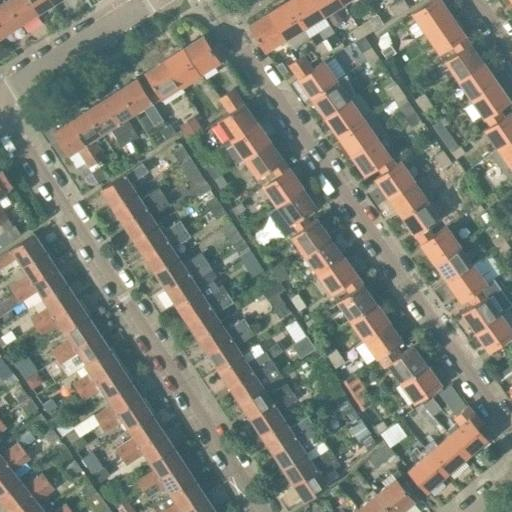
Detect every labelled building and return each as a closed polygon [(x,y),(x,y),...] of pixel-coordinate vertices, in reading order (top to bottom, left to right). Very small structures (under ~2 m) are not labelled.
[(0,26),(4,34),(21,23),(6,0),(4,0),(0,3),(0,26)] [(6,0),(21,23),(37,12),(29,0),(6,0)] [(29,0),(37,12),(53,2),(52,0),(29,0)] [(288,0),(287,0),(269,11),(285,37),(304,25),(288,0)] [(323,14),(324,13),(316,0),(288,0),(304,25),(309,34),(328,22),(323,14)] [(341,0),(316,0),(324,13),(343,1),(341,0)] [(396,2),(402,11),(409,7),(404,0),(399,0),(397,2),(396,2)] [(426,31),(450,14),(440,0),(431,0),(413,12),(426,31)] [(402,11),(396,2),(390,7),(395,16),(402,11)] [(265,49),(285,37),(269,11),(249,24),(265,49)] [(378,14),(359,25),(365,35),(384,23),(378,14)] [(450,14),(426,31),(440,51),(451,43),(453,46),(466,37),(450,14)] [(365,35),(359,25),(351,30),(357,40),(365,35)] [(204,34),(184,47),(200,72),(225,56),(216,43),(211,46),(204,34)] [(376,53),(364,36),(354,42),(366,59),(376,53)] [(466,37),(453,46),(457,51),(445,59),(458,77),(482,61),(466,37)] [(322,41),(315,45),(321,54),(328,49),(322,41)] [(382,51),(387,58),(396,52),(392,45),(382,51)] [(184,47),(165,59),(181,84),(200,72),(184,47)] [(366,59),(371,66),(380,59),(376,53),(366,59)] [(302,54),(296,58),(302,67),(308,63),(302,54)] [(302,67),(296,58),(289,63),(296,72),(302,67)] [(142,85),(152,100),(160,95),(161,96),(181,84),(165,59),(146,71),(151,79),(142,85)] [(313,96),(337,79),(323,60),(299,77),(313,96)] [(458,77),(471,96),(495,79),(482,61),(458,77)] [(137,77),(120,87),(135,111),(143,106),(155,125),(164,119),(152,100),(142,85),(137,77)] [(325,114),(349,98),(337,79),(313,96),(325,114)] [(491,125),(503,117),(497,108),(509,100),(495,79),(471,96),(491,125)] [(397,83),(388,90),(392,96),(402,90),(397,83)] [(135,111),(120,87),(104,98),(131,140),(138,135),(126,116),(135,111)] [(227,106),(239,97),(233,88),(220,96),(227,106)] [(392,96),(397,103),(406,97),(402,90),(392,96)] [(419,105),(429,98),(424,91),(414,97),(419,105)] [(122,145),(131,140),(104,98),(87,108),(102,132),(110,127),(122,145)] [(325,114),(339,133),(362,116),(349,98),(325,114)] [(433,104),(429,98),(419,105),(423,111),(433,104)] [(415,107),(410,99),(399,106),(405,114),(415,107)] [(230,111),(217,120),(230,140),(256,121),(243,102),(230,111)] [(94,137),(102,132),(87,108),(71,119),(98,161),(105,156),(94,137)] [(421,116),(416,108),(405,116),(411,124),(421,116)] [(486,128),(499,147),(511,138),(511,115),(510,112),(503,117),(491,125),(486,128)] [(352,152),(376,135),(362,116),(339,133),(352,152)] [(442,117),(432,123),(449,146),(458,140),(442,117)] [(196,118),(181,129),(188,139),(203,129),(196,118)] [(98,161),(71,119),(54,130),(69,153),(77,148),(89,166),(98,161)] [(237,163),(244,159),(269,140),(256,121),(230,140),(224,144),(237,163)] [(160,130),(166,138),(176,132),(171,123),(160,130)] [(376,135),(352,152),(365,172),(377,163),(389,155),(376,135)] [(511,138),(499,147),(490,153),(504,173),(511,167),(511,138)] [(269,140),(244,159),(257,178),(269,169),(272,173),(286,163),(269,140)] [(463,144),(452,151),(457,158),(467,151),(463,144)] [(173,152),(178,160),(188,154),(183,146),(173,152)] [(210,153),(205,147),(196,153),(200,160),(210,153)] [(448,154),(444,148),(434,155),(438,161),(448,154)] [(132,162),(140,156),(135,149),(127,154),(132,162)] [(200,160),(214,179),(223,172),(210,153),(200,160)] [(200,171),(189,154),(178,162),(188,178),(200,171)] [(448,154),(438,161),(451,180),(461,173),(448,154)] [(389,155),(377,163),(383,171),(376,176),(390,195),(413,179),(400,160),(395,163),(389,155)] [(101,189),(112,205),(136,190),(130,181),(148,169),(143,161),(101,189)] [(286,163),(272,173),(275,177),(263,185),(277,205),(302,187),(286,163)] [(106,177),(100,166),(91,171),(98,182),(106,177)] [(0,221),(8,217),(0,204),(0,196),(6,192),(3,188),(11,184),(1,168),(0,169),(0,221)] [(188,178),(199,194),(210,187),(200,171),(188,178)] [(221,188),(228,183),(221,174),(214,179),(221,188)] [(390,195),(403,214),(426,198),(413,179),(390,195)] [(112,205),(123,221),(164,194),(159,186),(141,198),(136,190),(112,205)] [(310,222),(304,214),(315,206),(302,187),(277,205),(267,212),(286,238),(291,235),(297,231),(310,222)] [(482,193),(486,200),(496,194),(491,187),(482,193)] [(426,198),(403,214),(419,238),(432,229),(429,225),(449,210),(436,191),(426,198)] [(123,221),(133,238),(157,222),(152,214),(170,202),(164,194),(123,221)] [(205,202),(210,210),(220,204),(215,195),(205,202)] [(240,201),(231,208),(235,214),(245,208),(240,201)] [(470,208),(475,215),(484,209),(479,202),(470,208)] [(210,210),(216,218),(226,212),(220,204),(210,210)] [(291,235),(305,254),(330,236),(316,217),(310,222),(297,231),(291,235)] [(133,238),(144,254),(186,226),(180,218),(162,230),(157,222),(133,238)] [(227,235),(237,229),(231,220),(221,227),(227,235)] [(12,241),(21,234),(15,225),(5,231),(12,241)] [(419,238),(436,261),(459,244),(445,225),(434,233),(432,229),(419,238)] [(144,254),(154,270),(178,254),(173,246),(191,234),(186,226),(144,254)] [(0,234),(0,243),(2,247),(12,241),(5,231),(0,234)] [(45,249),(34,233),(0,255),(0,267),(17,256),(21,263),(45,249)] [(506,241),(501,234),(492,240),(496,247),(506,241)] [(343,255),(330,236),(305,254),(318,273),(343,255)] [(238,252),(248,246),(243,237),(233,244),(238,252)] [(506,241),(496,247),(501,254),(510,247),(506,241)] [(449,280),(472,263),(459,244),(436,261),(449,280)] [(45,249),(21,263),(27,273),(9,284),(14,292),(55,265),(45,249)] [(154,270),(165,286),(207,259),(201,250),(183,262),(178,254),(154,270)] [(346,287),(359,279),(343,255),(318,273),(331,292),(343,283),(346,287)] [(165,286),(176,303),(199,287),(194,279),(212,267),(207,259),(165,286)] [(246,268),(252,277),(264,269),(258,261),(246,268)] [(271,268),(275,275),(284,269),(280,262),(271,268)] [(462,299),(469,294),(481,286),(485,282),(472,263),(449,280),(462,299)] [(39,289),(43,296),(66,281),(55,265),(14,292),(15,293),(21,301),(39,289)] [(289,275),(284,269),(275,275),(280,282),(289,275)] [(337,300),(351,319),(376,302),(359,279),(346,287),(349,291),(337,300)] [(66,281),(43,296),(49,305),(31,317),(36,325),(77,298),(66,281)] [(176,303),(187,319),(229,292),(223,283),(204,295),(199,287),(176,303)] [(481,286),(469,294),(474,302),(463,310),(476,330),(500,313),(481,286)] [(187,319),(197,335),(221,320),(215,312),(234,300),(229,292),(187,319)] [(15,293),(0,302),(0,316),(21,302),(21,301),(15,293)] [(306,305),(297,293),(290,298),(299,310),(306,305)] [(274,309),(284,302),(279,294),(268,300),(274,309)] [(60,322),(64,329),(87,314),(77,298),(36,325),(41,334),(60,322)] [(274,309),(280,317),(290,311),(284,302),(274,309)] [(364,338),(388,320),(376,302),(351,319),(364,338)] [(511,333),(511,330),(500,313),(476,330),(490,349),(511,333)] [(57,357),(98,330),(87,314),(64,329),(70,337),(52,349),(57,357)] [(310,328),(319,322),(315,315),(305,322),(310,328)] [(197,335),(208,351),(249,324),(244,316),(226,328),(221,320),(197,335)] [(377,357),(383,353),(395,344),(402,340),(388,320),(364,338),(377,357)] [(208,351),(218,368),(242,352),(237,344),(255,333),(249,324),(208,351)] [(13,339),(16,337),(11,330),(1,336),(5,344),(13,339)] [(81,354),(85,361),(108,346),(98,330),(57,357),(63,366),(81,354)] [(292,344),(300,358),(315,348),(306,334),(292,344)] [(242,352),(218,368),(229,384),(271,357),(282,349),(276,341),(247,361),(242,352)] [(395,344),(383,353),(389,361),(388,361),(402,381),(426,364),(412,344),(401,353),(395,344)] [(78,390),(119,363),(108,346),(85,361),(91,370),(73,382),(78,390)] [(327,361),(336,355),(332,349),(323,355),(327,361)] [(341,363),(336,355),(327,361),(332,369),(341,363)] [(271,357),(229,384),(239,400),(263,385),(281,373),(276,365),(271,357)] [(327,367),(322,358),(312,364),(317,373),(327,367)] [(25,378),(36,371),(38,369),(32,361),(20,370),(25,378)] [(7,363),(0,368),(0,374),(3,378),(12,371),(7,363)] [(102,387),(107,394),(130,379),(119,363),(78,390),(84,398),(102,387)] [(440,383),(426,364),(402,381),(416,400),(440,383)] [(334,384),(337,382),(327,367),(317,373),(327,388),(334,384)] [(36,372),(27,378),(33,388),(38,384),(40,377),(36,372)] [(355,372),(343,381),(352,393),(364,384),(355,372)] [(99,422),(141,395),(130,379),(107,394),(112,403),(94,415),(99,422)] [(269,393),(263,385),(239,400),(250,416),(292,389),(286,381),(269,393)] [(339,405),(348,399),(337,382),(334,384),(327,388),(319,393),(320,394),(315,397),(319,404),(333,395),(339,405)] [(455,413),(467,405),(451,384),(440,392),(455,413)] [(22,386),(14,392),(22,402),(29,396),(22,386)] [(250,416),(261,433),(284,417),(279,410),(297,398),(292,389),(250,416)] [(40,398),(48,411),(60,403),(51,390),(40,398)] [(123,420),(128,427),(151,412),(141,395),(99,422),(105,431),(123,420)] [(22,402),(19,404),(28,415),(38,407),(30,396),(29,396),(22,402)] [(448,416),(432,397),(423,404),(440,423),(448,416)] [(348,400),(338,407),(344,415),(354,409),(348,400)] [(417,406),(418,410),(434,427),(439,423),(422,403),(417,406)] [(467,406),(464,408),(454,417),(460,424),(448,434),(466,454),(486,437),(477,426),(482,422),(467,406)] [(66,420),(61,411),(51,418),(56,426),(66,420)] [(121,455),(162,428),(151,412),(128,427),(134,436),(116,447),(121,455)] [(48,422),(41,413),(32,420),(39,429),(48,422)] [(261,433),(272,450),(313,422),(308,414),(290,426),(284,417),(261,433)] [(403,418),(381,431),(389,445),(411,432),(403,418)] [(382,420),(373,426),(378,433),(387,426),(382,420)] [(350,428),(357,440),(370,432),(362,421),(350,428)] [(272,450),(282,466),(306,450),(324,439),(318,431),(313,422),(272,450)] [(71,442),(72,442),(80,437),(74,427),(65,433),(71,442)] [(35,438),(28,428),(17,437),(24,446),(35,438)] [(44,435),(51,444),(60,437),(53,428),(44,435)] [(144,452),(149,459),(172,444),(162,428),(121,455),(126,464),(144,452)] [(448,434),(446,431),(441,436),(434,442),(436,444),(429,451),(446,471),(466,454),(448,434)] [(370,432),(360,438),(368,449),(375,445),(376,442),(370,432)] [(82,435),(80,437),(72,442),(77,450),(87,444),(82,435)] [(1,454),(0,453),(0,467),(24,449),(18,441),(1,454)] [(142,487),(183,460),(172,444),(149,459),(155,468),(137,480),(142,487)] [(282,466),(293,482),(334,455),(329,447),(311,458),(306,450),(282,466)] [(30,457),(24,449),(0,467),(0,493),(5,489),(19,477),(13,470),(30,457)] [(446,471),(429,451),(409,469),(426,489),(446,471)] [(340,463),(334,455),(293,482),(304,499),(328,483),(322,475),(340,463)] [(80,468),(74,459),(65,465),(71,474),(80,468)] [(166,485),(170,491),(193,476),(183,460),(142,487),(148,496),(166,485)] [(104,466),(94,473),(100,481),(110,475),(104,466)] [(381,489),(377,492),(393,511),(399,511),(415,500),(401,483),(406,478),(398,468),(392,473),(396,477),(381,489)] [(19,477),(5,489),(0,493),(0,497),(9,509),(48,479),(42,471),(25,485),(19,477)] [(158,511),(174,511),(204,493),(193,476),(170,491),(152,503),(158,511)] [(9,509),(11,511),(37,511),(43,508),(37,501),(54,487),(48,479),(9,509)] [(110,496),(117,506),(127,499),(120,489),(110,496)] [(97,491),(86,499),(95,511),(101,511),(109,507),(97,491)] [(393,511),(377,492),(358,507),(362,511),(393,511)] [(209,511),(215,508),(204,493),(174,511),(209,511)] [(37,511),(69,511),(72,510),(66,503),(53,511),(45,511),(43,508),(37,511)]
